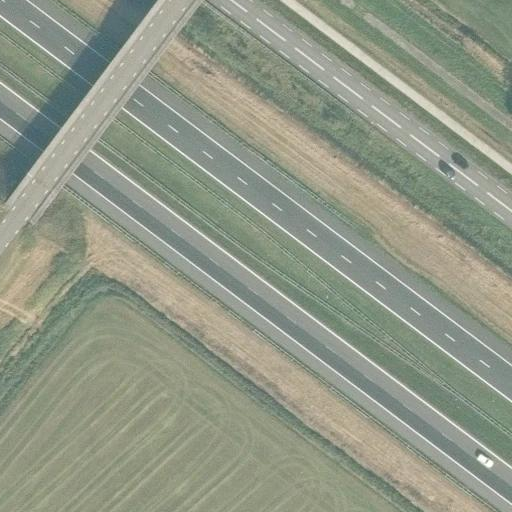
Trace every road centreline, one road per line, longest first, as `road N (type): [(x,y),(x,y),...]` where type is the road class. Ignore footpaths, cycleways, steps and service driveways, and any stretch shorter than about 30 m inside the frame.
road 1 (motorway): [(0,106),(511,491)]
road 2 (motorway): [(511,388),(0,3)]
road 3 (tertiary): [(511,209),(238,0)]
road 4 (tertiary): [(0,240),(181,0)]
road 5 (unclassified): [(511,126),(343,0)]
